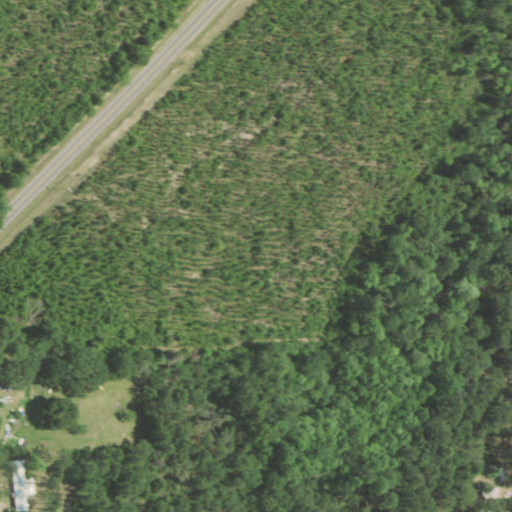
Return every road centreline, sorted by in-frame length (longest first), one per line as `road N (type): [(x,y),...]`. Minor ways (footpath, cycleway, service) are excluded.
road 1 (residential): [(118,114),(448,226),(511,221)]
road 2 (residential): [(0,235),(226,0)]
